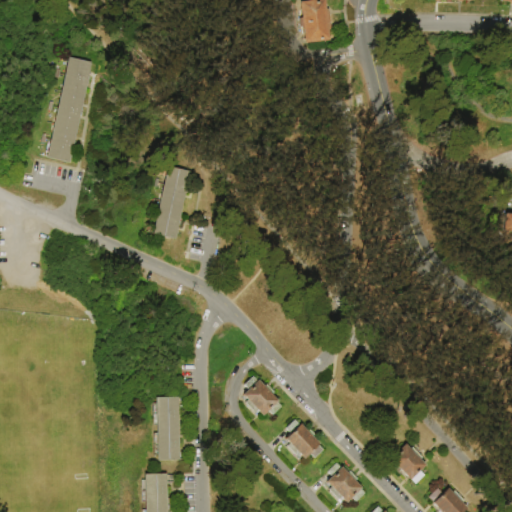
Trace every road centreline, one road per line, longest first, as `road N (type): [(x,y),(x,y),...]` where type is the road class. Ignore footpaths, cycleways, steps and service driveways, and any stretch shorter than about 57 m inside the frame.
road 1 (tertiary): [(366,0),(367,49),(409,230),(436,270),(511,330)]
road 2 (residential): [(0,194),(203,288),(293,381)]
road 3 (residential): [(332,57),(321,77),(349,139),(342,311),(333,344),(293,381)]
road 4 (residential): [(509,511),(338,326)]
road 5 (residential): [(222,305),(201,366),(203,511)]
road 6 (residential): [(321,511),(236,420),(240,377),(270,354)]
road 7 (residential): [(293,381),(414,511)]
road 8 (residential): [(364,29),(511,28)]
road 9 (residential): [(511,167),(447,168),(392,150)]
